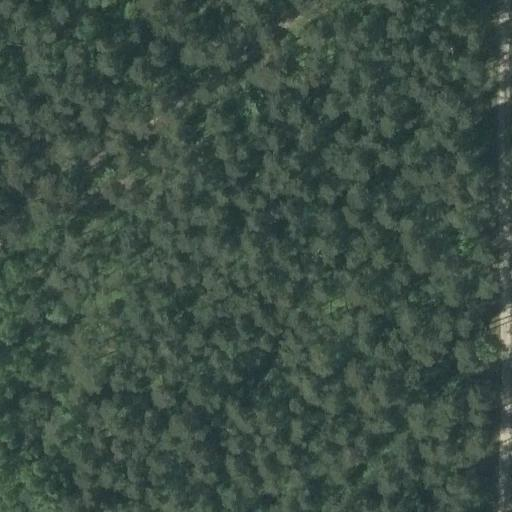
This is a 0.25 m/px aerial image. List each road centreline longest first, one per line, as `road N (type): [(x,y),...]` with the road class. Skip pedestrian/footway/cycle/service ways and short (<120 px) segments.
road 1 (track): [(508,0),(496,511)]
road 2 (unknown): [(329,0),(0,250)]
